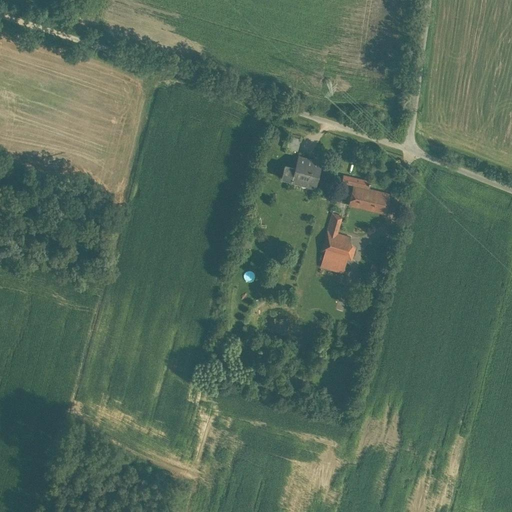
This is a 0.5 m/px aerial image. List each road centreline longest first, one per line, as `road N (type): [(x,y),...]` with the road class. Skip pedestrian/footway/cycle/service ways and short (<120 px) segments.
road 1 (track): [(408,148),(0,13)]
road 2 (track): [(428,0),(408,148)]
